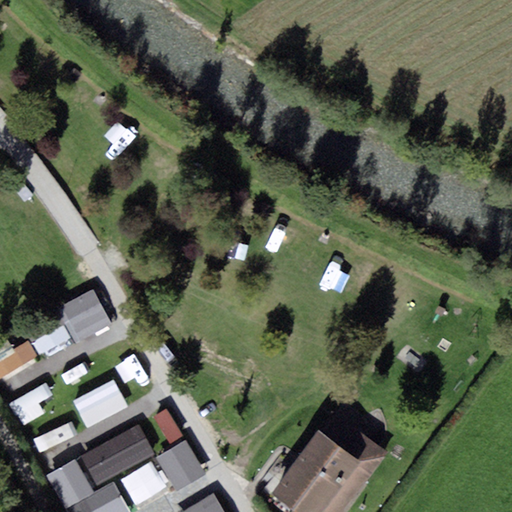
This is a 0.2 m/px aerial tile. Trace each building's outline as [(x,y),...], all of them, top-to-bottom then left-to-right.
[(73,338),(77,345),(114,325),(95,289),(57,308),(60,313),(73,338)] [(27,331),(41,356),(73,338),(60,313),(27,331)] [(0,345),(0,379),(38,357),(29,342),(14,351),(8,341),(0,345)] [(154,417),(171,444),(184,436),(167,409),(154,417)] [(345,511),(390,451),(333,411),(272,496),(295,511),(345,511)] [(82,457),(99,486),(157,454),(140,425),(82,457)] [(157,459),(177,492),(207,475),(186,442),(157,459)] [(67,511),(129,511),(113,483),(96,493),(76,458),(46,476),(67,511)] [(122,480),(138,506),(168,487),(152,461),(122,480)] [(184,511),(224,511),(214,494),(184,511)]
